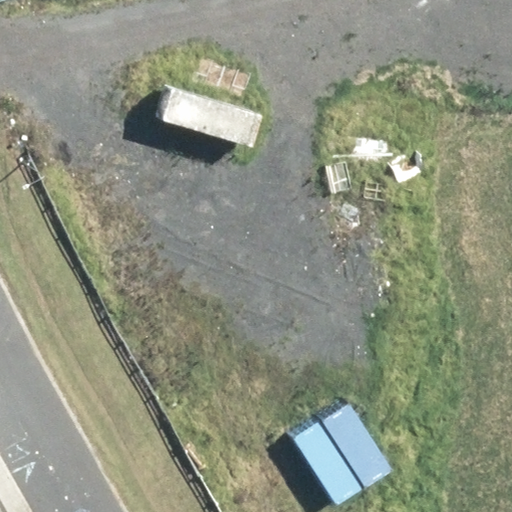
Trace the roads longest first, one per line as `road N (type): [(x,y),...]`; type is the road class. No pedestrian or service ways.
road 1 (unknown): [(0,90),(345,0)]
road 2 (residential): [(81,511),(0,359)]
